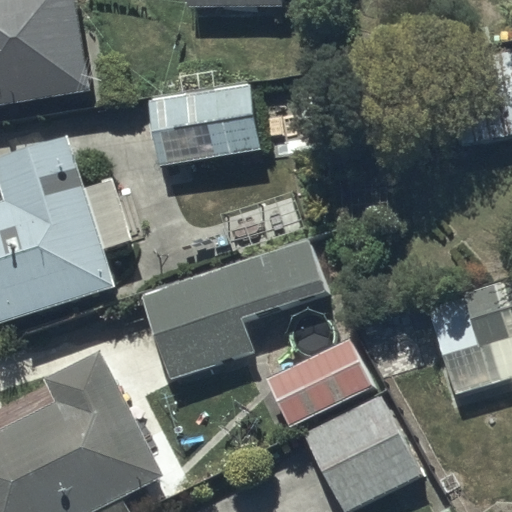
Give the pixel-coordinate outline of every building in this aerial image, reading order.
[(0,0),(0,100),(94,87),(80,0),(0,0)] [(511,48),(450,61),(463,139),(511,130),(511,48)] [(256,81),(153,94),(162,160),(264,147),(256,81)] [(71,132),(0,152),(0,162),(1,165),(0,165),(0,317),(120,281),(109,244),(137,236),(118,173),(86,183),(71,132)] [(298,185),(223,209),(236,250),(311,225),(298,185)] [(312,235),(146,291),(174,374),(257,347),(245,312),(329,284),(312,235)] [(467,294),(433,305),(460,390),(511,374),(511,277),(467,292),(467,294)] [(354,333),(273,373),(297,422),(378,382),(354,333)] [(0,420),(0,511),(138,511),(144,509),(134,487),(167,470),(106,347),(49,375),(60,397),(2,425),(0,420)] [(385,390),(308,431),(351,510),(427,470),(385,390)]
